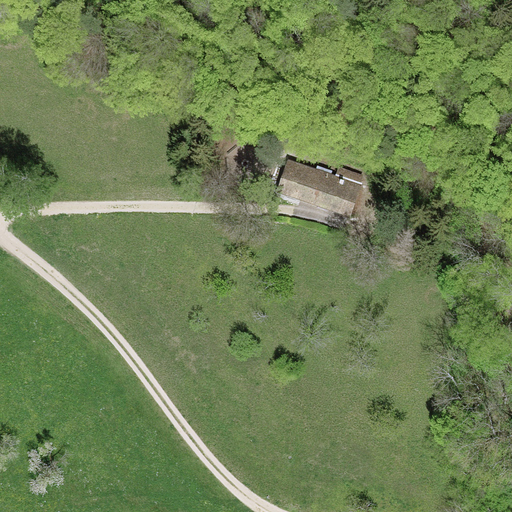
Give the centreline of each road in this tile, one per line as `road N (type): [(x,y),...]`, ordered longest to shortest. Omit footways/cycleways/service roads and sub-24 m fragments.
road 1 (track): [(0,238),(72,297),(200,451),(270,511)]
road 2 (track): [(0,216),(143,205),(288,212),(345,228)]
